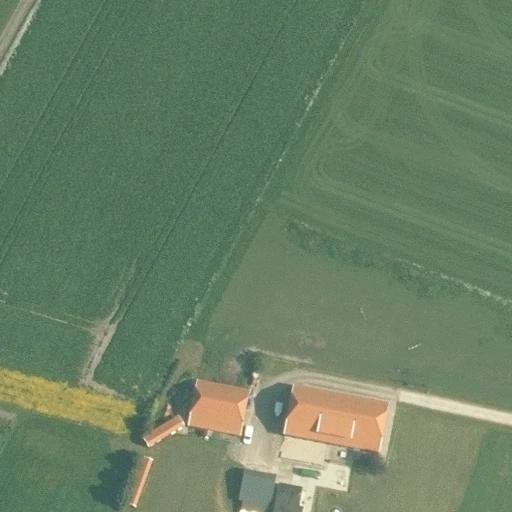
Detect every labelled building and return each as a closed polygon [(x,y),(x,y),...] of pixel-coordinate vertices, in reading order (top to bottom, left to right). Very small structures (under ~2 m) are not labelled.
[(239,439),(248,393),(195,383),(186,429),(239,439)] [(378,456),(387,407),(293,389),(284,438),(378,456)] [(183,429),(177,419),(141,440),(147,450),(183,429)] [(151,463),(140,459),(123,507),(134,511),(151,463)] [(268,511),(275,477),(244,472),(238,504),(241,504),(240,511),(268,511)] [(271,511),(297,511),(302,490),(277,485),(271,511)]
